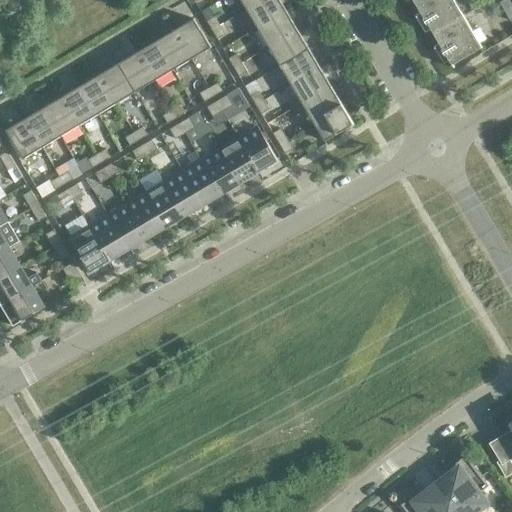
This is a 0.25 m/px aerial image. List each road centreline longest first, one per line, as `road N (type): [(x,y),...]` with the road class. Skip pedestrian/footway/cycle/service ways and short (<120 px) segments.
road 1 (unclassified): [(0,391),(434,150)]
road 2 (residential): [(511,384),(342,511)]
road 3 (unclassified): [(345,0),(434,150)]
road 4 (unclassified): [(434,150),(511,283)]
